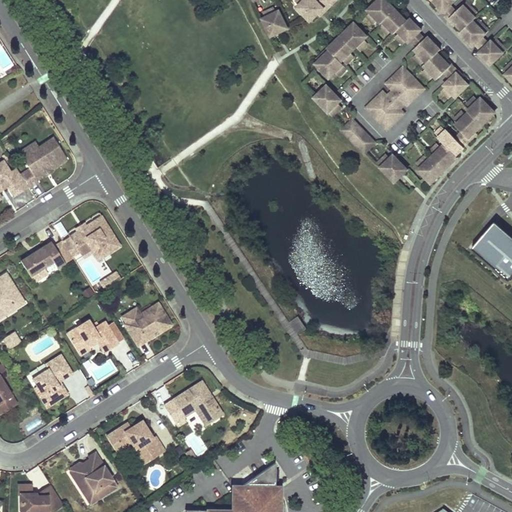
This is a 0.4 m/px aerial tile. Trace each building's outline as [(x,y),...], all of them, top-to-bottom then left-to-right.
[(307,19),(310,22),(318,14),(316,12),(321,7),(325,11),(336,0),(304,0),(299,5),(296,8),(307,19)] [(378,0),(368,10),(370,12),(379,21),(381,24),(383,22),(384,24),(391,31),(394,34),(397,31),(400,33),(407,41),(409,43),(411,40),(419,33),(420,32),(416,28),(418,26),(410,18),(407,21),(396,9),(390,3),(388,5),(382,0),(378,0)] [(431,0),(443,12),(450,5),(455,0),(431,0)] [(456,11),(449,18),(462,31),(459,34),(467,41),(469,40),(474,45),(475,44),(482,37),(489,31),(486,27),(483,30),(475,22),(473,21),(476,18),(474,16),(466,8),(469,5),(466,2),(456,11)] [(443,12),(441,14),(448,20),(449,18),(456,11),(450,5),(443,12)] [(469,5),(466,8),(474,16),(478,13),(470,5),(469,5)] [(318,14),(320,16),(321,15),(325,11),(321,7),(316,12),(318,14)] [(274,8),(263,13),(265,18),(277,12),(274,8)] [(265,18),(263,19),(270,34),(277,31),(278,33),(288,28),(279,11),(277,12),(265,18)] [(370,12),(366,16),(375,25),(379,21),(370,12)] [(478,19),(475,22),(483,30),(486,27),(478,19)] [(321,59),(316,64),(330,78),(335,73),(343,65),(344,65),(341,62),(343,60),(351,53),(356,47),(365,39),(368,36),(355,23),(350,28),(337,40),(320,56),(322,58),(321,59)] [(384,24),(381,27),(388,34),(391,31),(384,24)] [(400,33),(396,37),(404,44),(407,41),(400,33)] [(419,33),(411,40),(418,46),(425,39),(419,33)] [(482,37),(475,44),(481,51),(488,43),(482,37)] [(418,46),(414,50),(416,51),(417,53),(425,61),(427,62),(424,65),(426,68),(434,76),(436,78),(437,79),(444,72),(451,66),(445,60),(438,53),(441,50),(433,42),(431,44),(426,38),(425,39),(418,46)] [(356,47),(360,51),(369,42),(365,39),(356,47)] [(496,39),(493,42),(500,50),(503,47),(504,46),(496,39)] [(482,57),(490,65),(506,50),(505,48),(503,47),(500,50),(493,42),(491,41),(488,43),(481,51),(480,51),(484,56),(482,57)] [(0,65),(3,71),(13,65),(2,44),(0,45),(0,65)] [(441,50),(438,53),(445,60),(448,57),(441,50)] [(343,60),(347,64),(355,56),(351,53),(343,60)] [(417,53),(414,56),(422,64),(425,61),(417,53)] [(451,66),(444,72),(450,79),(457,72),(459,70),(453,64),(451,66)] [(335,73),(339,77),(347,69),(343,65),(335,73)] [(404,67),(386,84),(393,91),(387,96),(383,92),(365,109),(387,131),(404,114),(400,109),(406,104),(407,106),(425,89),(423,87),(406,69),(404,67)] [(426,68),(423,71),(430,80),(434,76),(426,68)] [(450,79),(444,85),(445,87),(446,87),(453,94),(454,96),(456,97),(469,85),(457,72),(450,79)] [(325,97),(319,104),(328,113),(338,103),(342,99),(327,82),(320,88),(318,90),(325,97)] [(453,94),(446,87),(442,91),(449,98),(453,94)] [(318,90),(312,96),(319,104),(325,97),(318,90)] [(466,105),(470,109),(479,100),(475,96),(466,105)] [(458,122),(455,125),(461,132),(468,139),(475,133),(488,120),(486,118),(493,111),(494,111),(482,98),(481,98),(479,100),(470,109),(468,110),(467,111),(469,112),(467,114),(458,122)] [(338,103),(328,113),(332,117),(343,108),(338,103)] [(455,118),(458,122),(467,114),(463,111),(455,118)] [(486,118),(488,120),(495,113),(493,111),(486,118)] [(364,153),(376,143),(353,119),(343,129),(342,130),(364,153)] [(436,133),(439,137),(446,130),(443,127),(436,133)] [(444,144),(456,156),(465,147),(464,147),(462,145),(455,138),(447,129),(446,130),(439,137),(438,138),(444,144)] [(476,135),(475,133),(468,139),(461,132),(455,138),(462,145),(464,147),(476,135)] [(28,186),(29,187),(38,181),(36,178),(44,173),(42,170),(48,167),(49,170),(67,159),(54,138),(22,158),(28,167),(19,173),(28,186)] [(426,178),(431,183),(452,163),(450,161),(456,156),(444,144),(441,147),(433,155),(432,156),(429,159),(421,167),(418,170),(426,178)] [(430,151),(433,155),(441,147),(438,144),(430,151)] [(375,159),(379,163),(387,155),(384,151),(375,159)] [(398,173),(404,167),(397,159),(390,152),(387,155),(379,163),(377,164),(390,177),(396,171),(398,173)] [(417,164),(421,167),(429,159),(425,156),(417,164)] [(0,185),(5,183),(13,196),(22,190),(10,171),(3,161),(0,162),(0,199),(1,199),(0,196),(0,185)] [(10,171),(22,190),(28,186),(19,173),(16,167),(10,171)] [(42,170),(44,173),(46,176),(51,173),(49,170),(48,167),(42,170)] [(73,257),(80,253),(95,243),(103,257),(120,246),(102,216),(86,226),(83,228),(77,231),(62,241),(73,257)] [(488,230),(472,248),(510,280),(511,277),(511,234),(496,221),(488,230)] [(77,231),(83,228),(86,226),(84,223),(75,228),(77,231)] [(51,241),(20,261),(30,276),(61,257),(51,241)] [(98,260),(103,257),(95,243),(80,253),(84,258),(93,252),(98,260)] [(112,284),(121,279),(116,271),(108,277),(112,284)] [(0,312),(13,304),(16,309),(25,303),(6,273),(0,277),(0,312)] [(104,289),(112,284),(108,277),(99,282),(104,289)] [(89,288),(80,293),(84,299),(93,294),(89,288)] [(124,324),(138,346),(147,341),(144,337),(170,321),(158,303),(124,324)] [(0,318),(16,309),(13,304),(0,312),(0,318)] [(66,334),(76,350),(95,338),(97,342),(104,353),(119,344),(105,322),(94,329),(88,320),(66,334)] [(144,337),(147,341),(172,325),(170,321),(144,337)] [(3,338),(10,349),(21,342),(14,331),(3,338)] [(95,338),(76,350),(80,356),(90,349),(89,347),(97,342),(95,338)] [(47,408),(68,394),(60,382),(72,373),(60,355),(45,365),(47,369),(33,379),(37,386),(34,388),(47,408)] [(1,363),(0,363),(0,403),(12,396),(0,376),(0,373),(5,370),(1,363)] [(86,380),(90,386),(95,383),(91,377),(86,380)] [(204,414),(210,423),(223,415),(201,382),(173,400),(184,417),(195,410),(200,416),(204,414)] [(204,414),(200,416),(206,426),(210,423),(204,414)] [(23,423),(28,431),(41,424),(36,416),(23,423)] [(142,420),(131,427),(125,431),(122,427),(106,436),(112,444),(118,441),(123,448),(131,443),(135,449),(140,447),(149,461),(165,451),(155,437),(153,438),(142,420)] [(122,427),(125,431),(131,427),(128,423),(122,427)] [(116,452),(123,448),(118,441),(112,444),(116,452)] [(149,461),(140,447),(135,449),(145,464),(149,461)] [(75,469),(68,473),(77,486),(79,485),(86,496),(94,490),(98,496),(116,485),(95,452),(88,457),(90,459),(83,463),(85,465),(78,469),(75,469)] [(83,463),(80,463),(69,469),(68,473),(75,469),(78,469),(85,465),(83,463)] [(284,511),(284,509),(283,506),(282,504),(281,501),(279,498),(277,496),(276,493),(275,490),(275,486),(275,463),(241,486),(241,511),(232,511),(233,511),(232,511),(185,510),(184,511),(284,511)] [(36,495),(36,494),(20,494),(20,511),(51,511),(63,504),(51,485),(43,491),(43,496),(37,496),(36,495)] [(88,503),(98,496),(94,490),(86,496),(79,485),(77,486),(88,503)] [(241,511),(241,486),(233,486),(232,511),(233,511),(232,511),(241,511)]
